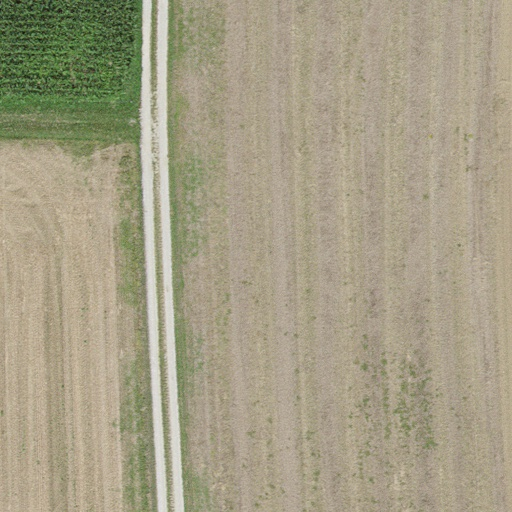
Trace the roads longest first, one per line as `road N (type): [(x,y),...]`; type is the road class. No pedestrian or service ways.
road 1 (track): [(176,511),(154,116),(157,0)]
road 2 (track): [(0,115),(154,116)]
